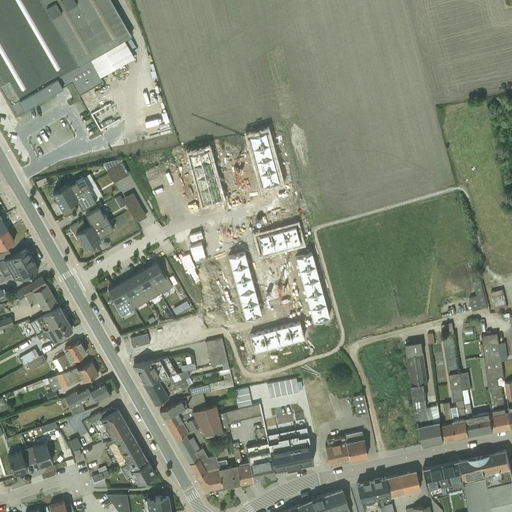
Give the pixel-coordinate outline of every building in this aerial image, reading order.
[(115,0),(0,0),(0,88),(17,119),(66,91),(71,100),(102,82),(94,68),(140,42),(115,0)] [(119,98),(132,90),(129,85),(116,94),(119,98)] [(32,131),(50,121),(43,109),(25,119),(32,131)] [(103,125),(96,128),(101,141),(109,138),(103,125)] [(150,140),(152,147),(162,144),(159,137),(150,140)] [(49,185),(58,182),(56,177),(47,180),(49,185)] [(77,200),(73,193),(87,184),(83,177),(75,182),(74,180),(61,187),(70,202),(72,201),(72,202),(77,200)] [(77,200),(82,208),(95,201),(90,192),(91,192),(87,184),(73,193),(77,200)] [(63,216),(76,208),(72,202),(72,201),(70,202),(61,187),(52,192),(61,207),(59,208),(63,216)] [(143,190),(133,197),(148,221),(159,214),(143,190)] [(94,230),(108,221),(105,215),(103,215),(98,207),(85,214),(90,223),(94,230)] [(82,219),(70,226),(73,234),(75,233),(84,248),(93,243),(84,227),(86,226),(85,226),(82,219)] [(86,226),(84,227),(93,243),(100,239),(99,237),(113,229),(108,221),(94,230),(90,223),(85,226),(86,226)] [(0,246),(11,241),(3,228),(0,229),(0,246)] [(21,279),(36,271),(25,250),(9,258),(21,279)] [(158,293),(171,286),(167,278),(166,278),(156,261),(144,268),(158,293)] [(144,268),(132,275),(146,300),(158,293),(144,268)] [(134,307),(146,300),(132,275),(119,282),(134,307)] [(24,284),(29,293),(46,285),(41,276),(24,284)] [(119,282),(107,289),(116,303),(115,304),(121,315),(134,307),(119,282)] [(497,307),(490,282),(485,283),(488,295),(480,297),(484,310),(497,307)] [(37,309),(54,301),(46,285),(29,293),(37,309)] [(176,299),(185,292),(181,287),(171,294),(176,299)] [(511,289),(498,292),(501,306),(511,303),(511,289)] [(168,294),(160,299),(164,305),(172,300),(168,294)] [(36,316),(43,329),(63,318),(56,305),(36,316)] [(205,313),(181,319),(184,332),(201,328),(203,337),(211,335),(205,313)] [(0,324),(0,332),(26,326),(24,318),(0,324)] [(49,340),(69,329),(63,318),(43,329),(49,340)] [(274,324),(279,343),(286,342),(280,322),(274,324)] [(145,348),(161,343),(158,332),(141,337),(145,348)] [(439,333),(439,344),(449,343),(449,333),(439,333)] [(430,380),(437,379),(431,339),(417,341),(419,355),(420,355),(423,372),(429,371),(430,380)] [(68,361),(84,352),(77,340),(61,349),(68,361)] [(45,341),(36,345),(38,351),(48,347),(45,341)] [(37,370),(63,360),(59,351),(50,355),(47,349),(31,355),(37,370)] [(139,383),(153,375),(145,360),(129,366),(139,383)] [(80,382),(96,374),(90,362),(74,370),(80,382)] [(423,383),(425,413),(446,411),(447,418),(451,418),(450,406),(454,405),(455,411),(462,410),(463,418),(469,417),(468,407),(482,406),(479,373),(461,374),(463,405),(461,405),(461,403),(438,405),(436,382),(423,383)] [(139,383),(145,394),(159,386),(153,375),(139,383)] [(294,379),(245,388),(249,408),(233,411),(236,424),(274,416),(279,441),(289,439),(286,424),(303,421),(294,379)] [(299,386),(312,430),(334,424),(335,427),(351,423),(339,380),(308,388),(307,383),(299,386)] [(92,402),(107,393),(101,383),(86,391),(92,402)] [(151,403),(165,395),(159,386),(145,394),(151,403)] [(157,410),(162,419),(181,408),(177,399),(157,410)] [(16,402),(7,401),(6,410),(15,411),(16,402)] [(206,406),(210,432),(234,429),(230,402),(206,406)] [(103,441),(127,429),(116,408),(92,421),(103,441)] [(168,429),(187,418),(181,408),(162,419),(168,429)] [(509,427),(506,410),(486,414),(490,431),(509,427)] [(467,436),(490,431),(486,414),(463,419),(467,436)] [(174,438),(193,427),(187,418),(168,429),(174,438)] [(467,436),(463,419),(450,422),(454,439),(467,436)] [(419,446),(440,441),(435,422),(414,427),(419,446)] [(443,441),(454,439),(450,422),(439,425),(443,441)] [(103,441),(110,455),(134,442),(127,429),(103,441)] [(346,460),(364,457),(360,433),(342,437),(346,460)] [(92,454),(89,448),(95,445),(91,435),(78,440),(86,457),(92,454)] [(346,460),(342,437),(324,440),(328,464),(346,460)] [(38,465),(51,461),(45,442),(26,448),(31,463),(37,461),(38,465)] [(117,468),(141,456),(134,442),(110,455),(117,468)] [(296,470),(314,467),(309,443),(292,446),(296,470)] [(296,470),(292,446),(276,449),(281,473),(296,470)] [(25,465),(31,463),(26,448),(7,454),(13,473),(27,469),(25,465)] [(484,473),(507,468),(502,450),(480,454),(484,473)] [(97,465),(104,462),(102,453),(95,455),(97,465)] [(250,480),(272,476),(267,454),(245,459),(250,480)] [(484,473),(480,454),(455,460),(459,479),(484,473)] [(125,483),(149,470),(141,456),(117,468),(125,483)] [(202,490),(218,487),(214,470),(205,472),(197,458),(187,462),(202,490)] [(250,480),(245,459),(231,462),(236,483),(250,480)] [(440,483),(459,479),(455,460),(436,464),(440,483)] [(219,487),(236,483),(231,462),(215,466),(219,487)] [(440,483),(436,464),(419,468),(424,486),(440,483)] [(400,493),(417,489),(412,469),(396,473),(400,493)] [(400,493),(396,473),(383,476),(387,496),(400,493)] [(370,499),(387,496),(383,476),(366,480),(370,499)] [(321,495),(328,511),(346,511),(340,490),(321,495)] [(170,511),(168,495),(147,498),(149,511),(170,511)] [(328,511),(321,495),(306,499),(311,511),(328,511)] [(85,511),(82,497),(60,502),(62,511),(85,511)] [(290,506),(293,511),(311,511),(306,499),(290,506)] [(440,511),(439,502),(415,507),(415,511),(440,511)]
